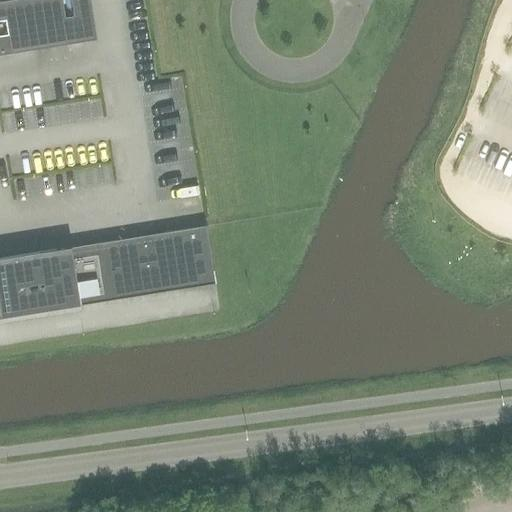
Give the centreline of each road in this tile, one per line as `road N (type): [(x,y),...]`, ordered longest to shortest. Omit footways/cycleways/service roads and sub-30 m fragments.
road 1 (tertiary): [(511,408),(0,477)]
road 2 (unclassified): [(244,0),(241,31),(249,48),(278,69),(296,71),(330,57),(341,42),(342,0)]
